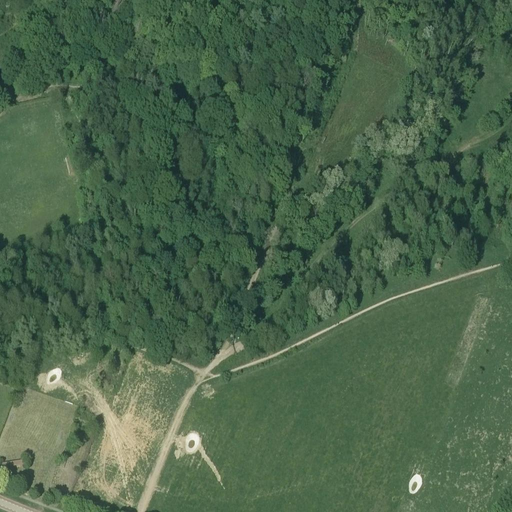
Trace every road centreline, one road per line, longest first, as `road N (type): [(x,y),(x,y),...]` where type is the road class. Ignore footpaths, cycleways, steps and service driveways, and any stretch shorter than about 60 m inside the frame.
road 1 (track): [(331,0),(283,197),(231,330),(202,372)]
road 2 (track): [(114,337),(115,312),(142,256),(120,111),(89,88),(3,93),(0,82)]
road 3 (track): [(511,260),(402,294),(195,383)]
road 4 (track): [(195,383),(139,511)]
